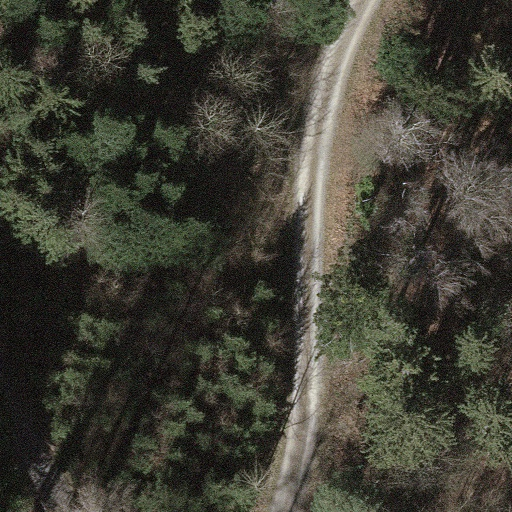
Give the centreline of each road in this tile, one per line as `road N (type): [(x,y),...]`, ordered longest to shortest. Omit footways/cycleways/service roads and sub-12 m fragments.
road 1 (track): [(363,0),(317,129),(308,211),(309,381),(282,511)]
road 2 (track): [(0,390),(56,511)]
